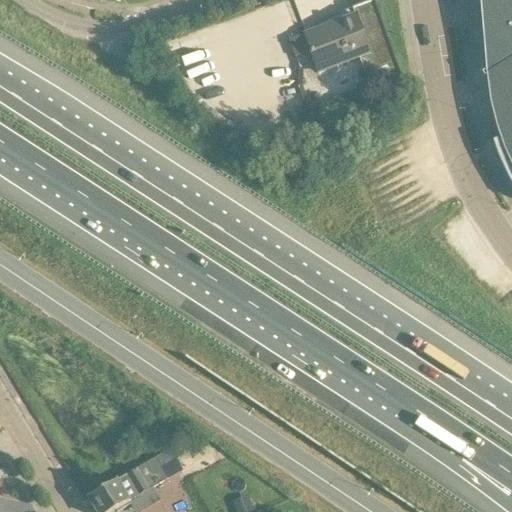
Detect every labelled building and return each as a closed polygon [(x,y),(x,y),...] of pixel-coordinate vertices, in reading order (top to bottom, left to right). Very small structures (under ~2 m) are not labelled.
[(511,0),(479,0),(485,73),(489,104),(495,129),(499,139),(491,141),(496,156),(507,179),(511,188),(511,0)] [(404,84),(375,2),(374,2),(353,10),(355,18),(305,36),(318,74),(359,60),(369,87),(389,79),(392,88),(404,84)] [(202,42),(172,47),(177,73),(207,67),(202,42)] [(367,97),(356,84),(346,92),(357,105),(367,97)] [(300,124),(308,121),(304,107),(295,110),(300,124)] [(117,511),(123,511),(133,507),(130,503),(168,480),(162,470),(176,461),(170,451),(119,482),(88,500),(95,511),(115,511),(117,511)] [(233,503),(235,511),(253,511),(248,497),(233,503)]
